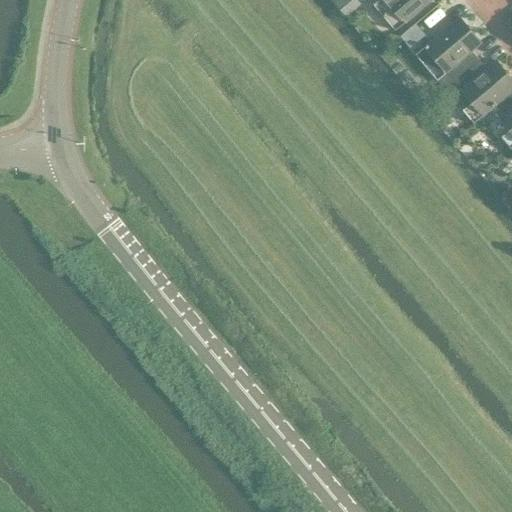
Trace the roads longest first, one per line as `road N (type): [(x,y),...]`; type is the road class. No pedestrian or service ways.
road 1 (secondary): [(347,511),(69,179),(58,149)]
road 2 (secondary): [(58,149),(51,100),(69,0)]
